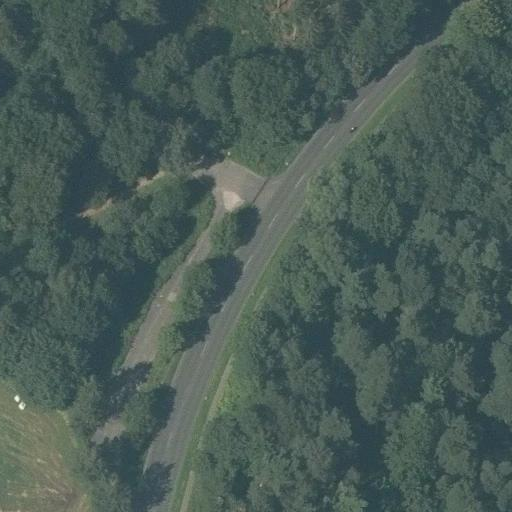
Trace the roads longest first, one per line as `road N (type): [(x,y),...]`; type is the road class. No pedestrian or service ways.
road 1 (primary): [(147,511),(188,379),(279,205),(354,111),(469,0)]
road 2 (track): [(235,185),(217,165),(186,158),(71,218),(0,231)]
